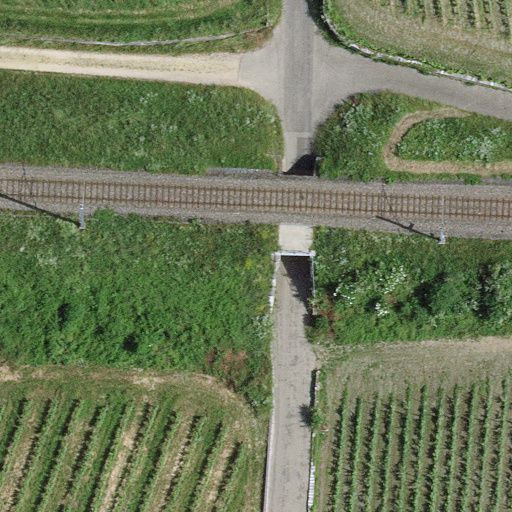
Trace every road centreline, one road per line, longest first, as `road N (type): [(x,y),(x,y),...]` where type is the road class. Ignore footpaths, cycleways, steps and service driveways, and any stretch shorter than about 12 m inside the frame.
road 1 (track): [(511,103),(433,84),(0,52)]
road 2 (unclassified): [(296,0),(283,511)]
